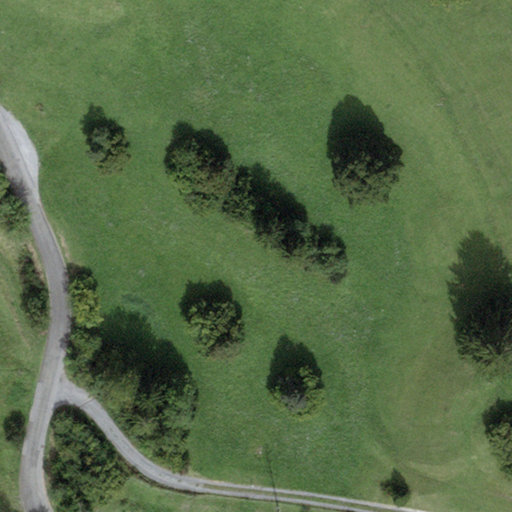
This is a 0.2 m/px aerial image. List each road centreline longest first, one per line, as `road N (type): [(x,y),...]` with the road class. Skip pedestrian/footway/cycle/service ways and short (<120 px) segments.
road 1 (track): [(375,511),(175,485),(146,471),(87,403),(45,383),(12,277),(0,265)]
road 2 (tertiary): [(0,137),(55,270),(59,316),(29,457),(38,511)]
